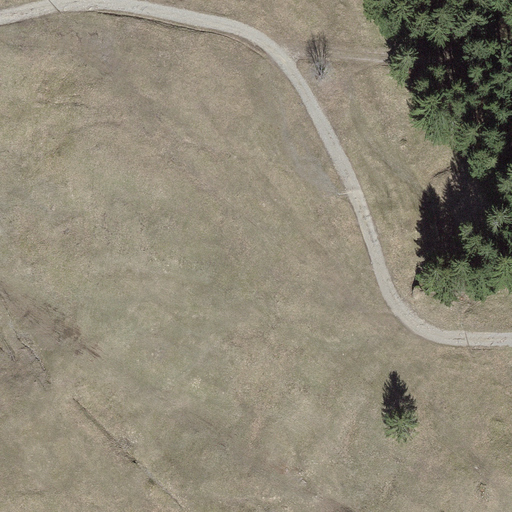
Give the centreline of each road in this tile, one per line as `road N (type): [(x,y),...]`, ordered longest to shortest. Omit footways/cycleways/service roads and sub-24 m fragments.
road 1 (track): [(0,19),(86,3),(252,38),(292,82),(334,153),(387,298),(413,324),(439,334),(511,337)]
road 2 (track): [(273,60),(420,57)]
